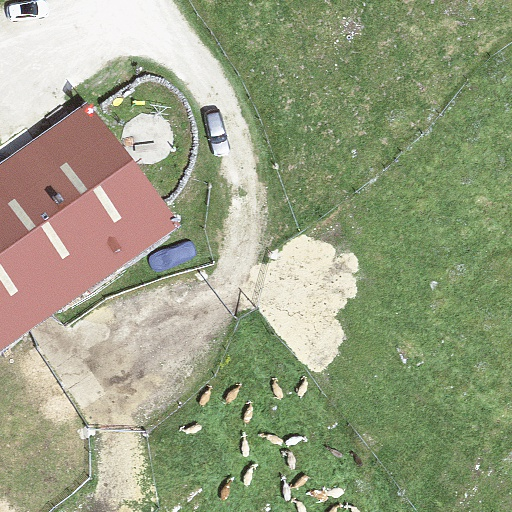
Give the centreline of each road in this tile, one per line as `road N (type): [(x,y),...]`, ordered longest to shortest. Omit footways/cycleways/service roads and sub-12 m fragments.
road 1 (track): [(168,0),(240,168),(239,246),(207,311),(80,387)]
road 2 (track): [(0,96),(110,0)]
